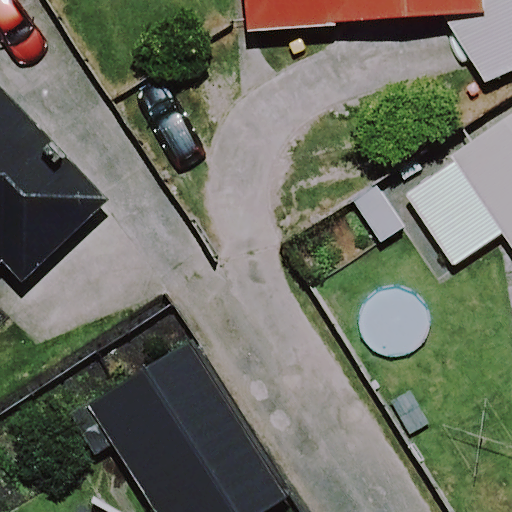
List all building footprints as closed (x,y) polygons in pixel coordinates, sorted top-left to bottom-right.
[(243,0),(246,36),(446,20),(484,17),(483,0),(243,0)] [(511,75),(511,0),(495,0),(446,20),(486,87),(511,75)] [(100,224),(0,110),(0,275),(7,283),(19,297),(100,224)] [(511,121),(452,159),(511,254),(511,121)] [(264,511),(285,499),(185,349),(76,421),(136,511),(264,511)]
